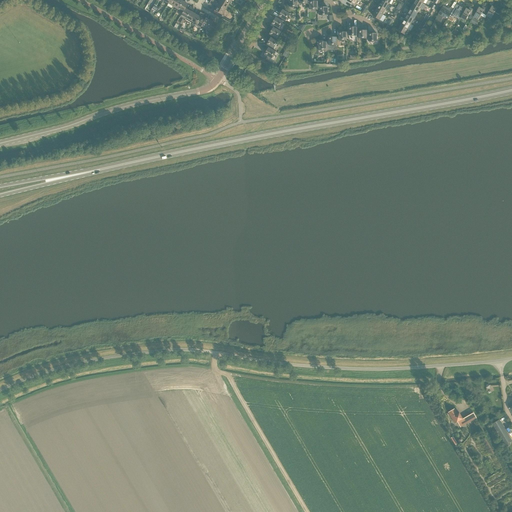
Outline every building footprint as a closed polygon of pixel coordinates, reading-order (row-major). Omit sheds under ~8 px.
[(178,10),(183,1),(180,0),(176,0),(173,7),(178,10)] [(382,0),(378,0),(381,2),(380,5),(379,6),(386,10),(389,5),(382,0)] [(417,0),(414,0),(416,0),(414,4),(413,5),(420,9),(423,10),(426,5),(423,3),(423,4),(417,0)] [(185,9),(188,4),(183,1),(178,10),(182,13),(183,13),(185,9)] [(220,1),(217,6),(225,10),(228,5),(220,1)] [(310,5),(310,10),(318,10),(318,1),(309,1),(309,5),(310,5)] [(490,10),(486,16),(491,19),(495,12),(499,15),(502,9),(497,6),(499,3),(495,1),(489,10),(490,10)] [(225,10),(217,6),(215,5),(210,2),(208,4),(213,7),(215,8),(214,11),(215,11),(217,13),(222,15),(225,10)] [(413,5),(414,4),(411,2),(409,4),(413,6),(411,9),(410,10),(417,14),(420,9),(413,5)] [(490,10),(489,10),(484,7),(486,4),(482,2),(477,11),(473,17),(478,20),(482,14),(486,16),(490,10)] [(379,6),(380,5),(377,3),(375,5),(378,6),(377,10),(376,11),(383,15),(386,10),(379,6)] [(477,11),(471,8),(473,5),(469,3),(466,9),(464,13),(461,18),(466,21),(469,15),(473,17),(477,11)] [(460,6),(457,4),(454,9),(451,14),(448,20),(453,22),(456,16),(461,18),(464,13),(466,9),(460,6)] [(444,6),(435,21),(440,23),(443,17),(448,20),(451,14),(454,9),(451,7),(450,9),(447,8),(444,6)] [(377,10),(373,8),(372,7),(371,9),(372,10),(375,12),(373,16),(380,20),(383,15),(376,11),(377,10)] [(410,10),(411,9),(407,7),(406,9),(409,11),(408,14),(407,15),(414,19),(417,14),(410,10)] [(190,12),(185,9),(183,13),(182,13),(180,17),(185,20),(190,12)] [(286,21),(290,14),(283,10),(279,17),(286,21)] [(190,23),(195,14),(190,12),(185,20),(190,23)] [(404,20),(411,24),(413,25),(416,20),(414,19),(407,15),(408,14),(404,12),(403,14),(406,16),(404,19),(404,20)] [(195,25),(200,17),(195,14),(190,23),(195,25)] [(205,20),(204,20),(200,17),(195,25),(200,29),(201,27),(205,20)] [(401,17),(400,19),(404,21),(402,24),(401,25),(408,29),(408,30),(410,31),(411,31),(414,26),(413,25),(411,24),(404,20),(404,19),(401,17)] [(206,30),(211,21),(205,18),(204,20),(205,20),(201,27),(206,30)] [(279,28),(283,22),(276,18),(272,24),(279,28)] [(211,21),(206,30),(211,33),(216,24),(211,21)] [(401,25),(402,24),(398,23),(397,24),(400,26),(398,31),(405,35),(407,36),(410,31),(408,30),(408,29),(401,25)] [(349,31),(347,31),(347,32),(347,35),(349,34),(349,36),(352,36),(357,36),(357,34),(357,27),(349,27),(349,31)] [(277,39),(281,32),(274,28),(270,34),(277,39)] [(456,36),(459,31),(456,29),(453,34),(452,34),(450,37),(453,38),(455,36),(456,36)] [(367,39),(367,31),(359,30),(359,34),(357,34),(357,36),(357,38),(359,38),(359,39),(367,39)] [(347,32),(339,32),(339,41),(347,41),(347,35),(347,32)] [(377,42),(377,34),(369,33),(369,42),(377,42)] [(337,46),(337,37),(329,37),(329,41),(327,41),(327,42),(327,46),(329,46),(337,46)] [(274,49),(278,42),(271,38),(267,45),(274,49)] [(319,47),(315,47),(315,54),(319,54),(319,51),(327,51),(327,46),(327,42),(324,42),(324,41),(319,40),(319,47)] [(272,59),(276,52),(269,48),(265,55),(272,59)] [(455,409),(449,412),(455,424),(458,422),(459,425),(464,422),(465,422),(463,419),(460,414),(458,415),(455,409)] [(471,420),(465,423),(466,424),(477,418),(474,413),(468,416),(471,420)] [(511,441),(511,440),(500,419),(492,424),(505,445),(511,441)]
